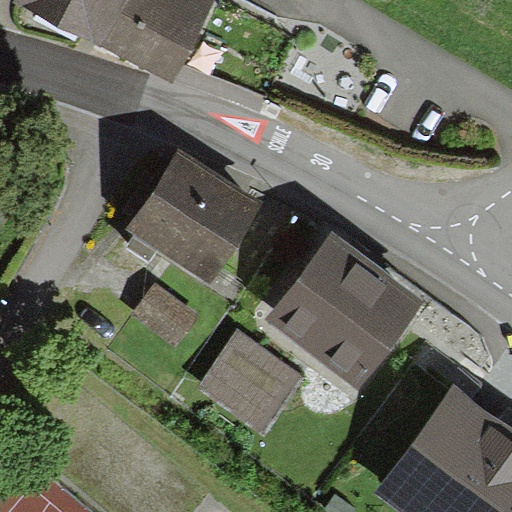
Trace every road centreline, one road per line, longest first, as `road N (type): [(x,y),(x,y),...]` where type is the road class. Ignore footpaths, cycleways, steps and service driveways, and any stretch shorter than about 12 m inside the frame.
road 1 (tertiary): [(448,246),(309,155),(134,91)]
road 2 (residential): [(0,333),(51,265),(134,91)]
road 3 (tertiary): [(134,91),(0,55)]
